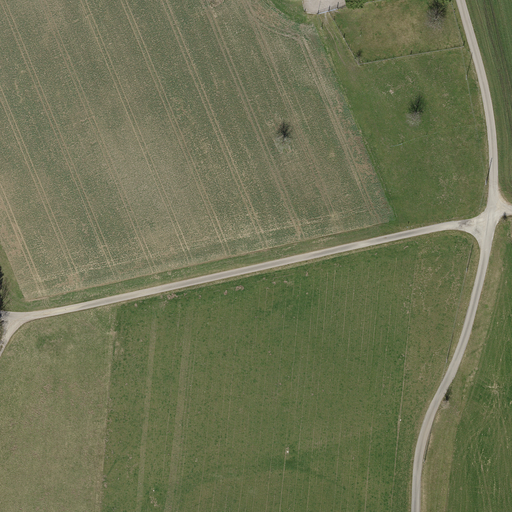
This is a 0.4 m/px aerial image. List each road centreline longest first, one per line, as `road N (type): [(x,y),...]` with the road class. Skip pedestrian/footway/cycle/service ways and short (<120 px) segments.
road 1 (residential): [(417,511),(424,433),(463,341),(492,209),(488,99),(461,0)]
road 2 (track): [(490,223),(51,312),(0,313)]
